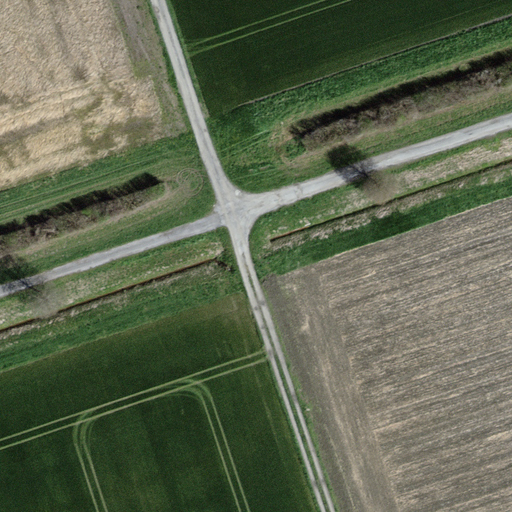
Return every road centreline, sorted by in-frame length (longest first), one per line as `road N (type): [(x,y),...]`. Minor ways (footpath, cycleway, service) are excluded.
road 1 (track): [(162,0),(333,511)]
road 2 (track): [(511,121),(0,291)]
